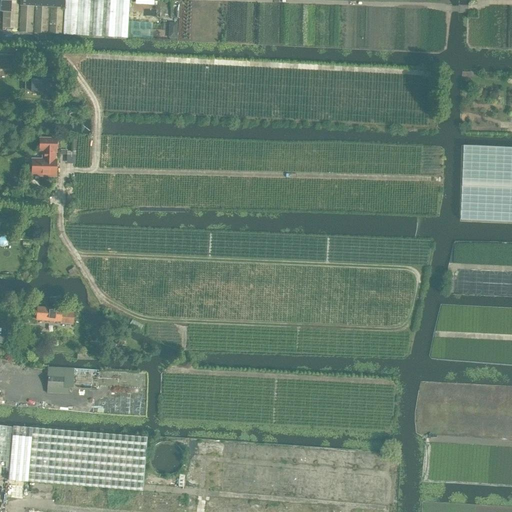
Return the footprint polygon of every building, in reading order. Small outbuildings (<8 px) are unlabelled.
[(63,8),(64,8),(64,0),(3,0),(2,28),(17,29),(18,0),(19,0),(19,5),(20,5),(19,32),(32,33),(33,6),(35,6),(34,33),(47,34),(48,7),(50,7),(49,34),(61,35),(63,8)] [(129,0),(126,0),(64,0),(64,8),(63,35),(127,39),(129,0)] [(170,24),(169,39),(176,39),(177,25),(170,24)] [(30,80),(30,92),(52,93),(53,75),(41,75),(40,81),(30,80)] [(32,160),(31,176),(55,177),(55,160),(55,147),(56,147),(56,139),(40,139),(39,153),(42,153),(42,160),(32,160)] [(511,148),(464,147),(461,220),(511,222),(511,148)] [(66,152),(66,164),(75,164),(75,152),(66,152)] [(36,320),(60,322),(60,324),(73,325),(74,313),(61,311),(61,310),(37,308),(36,320)] [(106,351),(122,352),(123,341),(107,340),(106,351)] [(97,389),(98,370),(47,368),(47,393),(69,394),(69,388),(97,389)] [(0,426),(0,479),(1,480),(9,481),(25,482),(139,493),(144,439),(30,429),(0,426)] [(187,461),(187,458),(187,455),(186,451),(184,449),(182,446),(179,444),(176,442),(172,441),(169,441),(165,442),(162,443),(160,444),(157,447),(156,449),(154,452),(153,455),(153,458),(153,462),(154,465),(156,469),(158,471),(161,473),(164,475),(168,475),(171,476),(174,475),(177,474),(180,473),(182,470),(184,468),(186,465),(187,461)]
